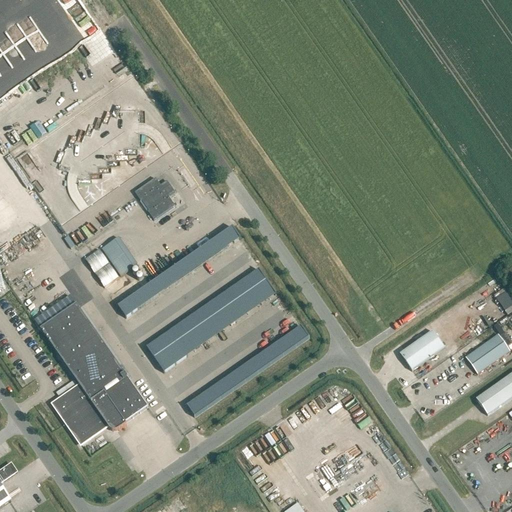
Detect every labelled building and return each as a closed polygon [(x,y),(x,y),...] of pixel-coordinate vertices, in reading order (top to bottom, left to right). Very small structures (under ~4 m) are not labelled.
[(51,96),(41,103),(48,114),(58,107),(51,96)] [(36,120),(40,118),(36,109),(32,111),(36,120)] [(25,127),(34,123),(31,114),(22,117),(25,127)] [(20,145),(16,148),(18,152),(27,146),(23,140),(19,143),(20,145)] [(29,176),(41,171),(33,151),(20,157),(29,176)] [(135,195),(154,222),(175,208),(169,199),(176,195),(167,183),(161,187),(156,180),(135,195)] [(44,213),(51,209),(42,194),(35,197),(44,213)] [(120,207),(130,201),(127,197),(118,202),(120,207)] [(200,220),(188,222),(190,229),(201,227),(200,220)] [(118,309),(126,320),(240,240),(233,229),(118,309)] [(68,238),(64,241),(71,251),(75,248),(68,238)] [(100,251),(85,261),(105,289),(119,279),(100,251)] [(147,350),(164,375),(276,296),(259,272),(147,350)] [(69,312),(77,307),(70,298),(63,303),(69,312)] [(41,331),(81,389),(56,407),(65,420),(66,419),(69,423),(67,424),(82,444),(108,425),(112,430),(116,427),(119,432),(127,427),(126,425),(134,419),(148,409),(77,307),(69,312),(41,331)] [(450,329),(457,340),(463,336),(456,325),(450,329)] [(187,408),(195,419),(309,339),(301,328),(187,408)] [(445,350),(433,333),(400,356),(412,373),(445,350)] [(510,353),(498,336),(465,360),(477,376),(510,353)] [(511,375),(476,401),(487,417),(511,399),(511,375)] [(437,393),(445,387),(442,383),(434,390),(437,393)] [(340,407),(350,402),(344,389),(333,395),(340,407)] [(0,472),(0,509),(10,502),(0,487),(0,485),(16,474),(10,466),(0,472)] [(289,510),(289,511),(306,511),(301,503),(289,510)]
